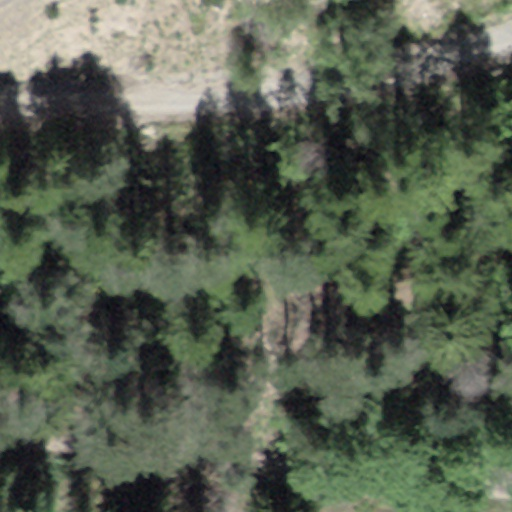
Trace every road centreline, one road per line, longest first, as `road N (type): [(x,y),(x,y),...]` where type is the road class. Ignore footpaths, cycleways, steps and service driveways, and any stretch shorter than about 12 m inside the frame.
road 1 (track): [(0,108),(135,105),(374,77),(511,40)]
road 2 (track): [(378,489),(0,447)]
road 3 (track): [(378,489),(511,500)]
